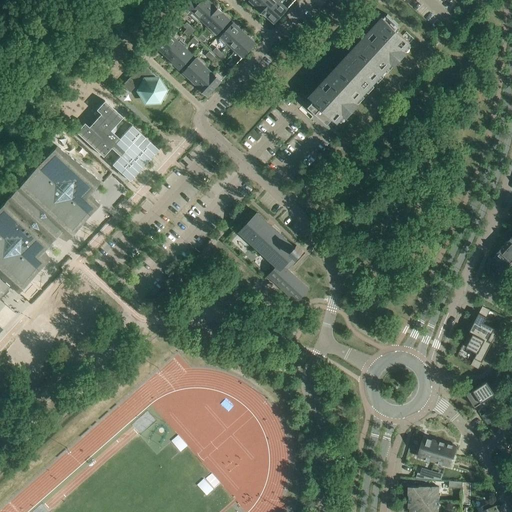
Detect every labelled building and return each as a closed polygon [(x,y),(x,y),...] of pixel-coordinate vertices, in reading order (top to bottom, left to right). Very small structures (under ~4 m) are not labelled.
[(202,0),(192,0),(184,9),(190,14),(198,22),(201,19),(214,5),(208,0),(202,0),(203,0),(202,0)] [(266,15),(279,1),(277,0),(265,0),(258,8),(266,15)] [(266,15),(275,23),(287,9),(279,1),(266,15)] [(201,19),(208,25),(209,26),(222,12),(214,5),(201,19)] [(230,20),(222,12),(209,26),(208,25),(207,27),(216,35),(230,20)] [(355,102),(393,61),(395,64),(406,53),(403,50),(410,42),(383,18),(311,96),(314,99),(309,106),(328,124),(334,117),(338,121),(345,113),(348,116),(358,105),(355,102)] [(222,36),(219,39),(226,45),(227,44),(229,43),(241,30),(234,23),(222,36)] [(176,40),(177,40),(180,37),(172,29),(168,26),(157,38),(160,41),(155,46),(164,54),(176,40)] [(248,36),(241,30),(229,43),(227,44),(234,51),(248,36)] [(234,51),(242,58),(256,43),(248,36),(234,51)] [(176,40),(164,54),(172,61),(184,47),(187,44),(180,37),(177,40),(176,40)] [(192,54),(184,47),(172,61),(179,68),(192,54)] [(205,66),(207,64),(198,56),(183,72),(192,80),(205,66)] [(165,90),(158,79),(157,79),(149,71),(150,70),(142,63),(122,85),(129,92),(134,87),(139,91),(146,102),(159,101),(165,90)] [(63,120),(104,76),(92,66),(52,110),(63,120)] [(213,73),(212,73),(205,66),(192,80),(200,87),(213,73)] [(200,87),(208,95),(224,77),(216,69),(212,73),(213,73),(200,87)] [(83,119),(73,129),(103,155),(115,143),(124,151),(112,164),(130,181),(158,149),(132,125),(122,135),(110,124),(119,113),(104,99),(95,108),(98,111),(87,123),(83,119)] [(100,182),(56,146),(0,206),(0,276),(18,293),(45,263),(45,262),(49,258),(47,256),(48,256),(44,250),(47,246),(48,246),(55,238),(55,237),(57,236),(66,241),(99,204),(89,193),(100,182)] [(295,247),(257,213),(240,231),(278,266),(269,275),(297,301),(309,289),(287,269),(303,251),(296,245),(295,247)] [(511,250),(505,244),(497,253),(498,254),(494,258),(501,265),(504,260),(511,267),(511,250)] [(511,288),(501,279),(496,285),(506,294),(511,288)] [(0,330),(16,314),(0,299),(0,330)] [(490,310),(482,306),(469,332),(491,343),(498,330),(484,322),(490,310)] [(479,369),(491,343),(469,332),(463,344),(477,352),(471,365),(479,369)] [(495,393),(487,381),(467,394),(475,406),(495,393)] [(180,451),(187,445),(178,435),(171,440),(180,451)] [(422,442),(418,457),(426,459),(426,460),(430,461),(430,460),(434,462),(440,441),(440,442),(432,439),(433,438),(428,437),(428,438),(424,437),(422,442)] [(440,441),(434,462),(438,463),(443,465),(443,464),(450,466),(456,449),(456,446),(453,445),(448,443),(448,444),(445,443),(445,442),(440,441)] [(416,478),(429,479),(432,470),(431,470),(430,476),(418,472),(418,473),(419,473),(419,474),(418,478),(416,478)] [(432,470),(429,479),(441,480),(438,479),(439,477),(440,477),(441,476),(431,473),(432,470)] [(205,477),(214,488),(221,481),(211,471),(205,477)] [(408,499),(439,501),(439,497),(440,497),(440,494),(439,494),(439,487),(437,487),(437,486),(419,485),(419,486),(408,486),(408,494),(409,494),(408,499)] [(439,507),(439,501),(408,499),(408,508),(410,508),(409,511),(438,511),(439,510),(439,507)]
